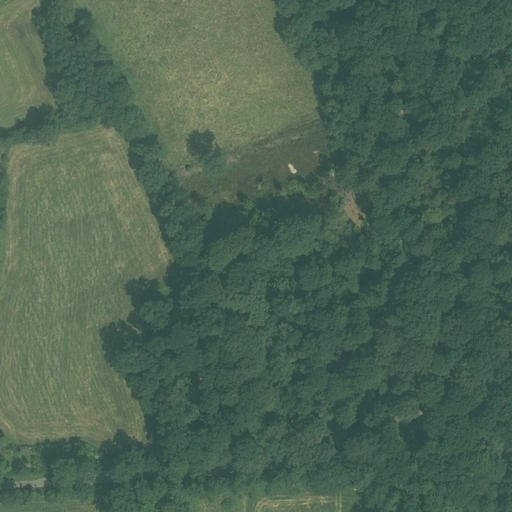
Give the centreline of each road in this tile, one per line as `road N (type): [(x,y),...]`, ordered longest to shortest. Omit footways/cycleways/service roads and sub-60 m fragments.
road 1 (unclassified): [(490,447),(0,488)]
road 2 (residential): [(490,447),(297,0)]
